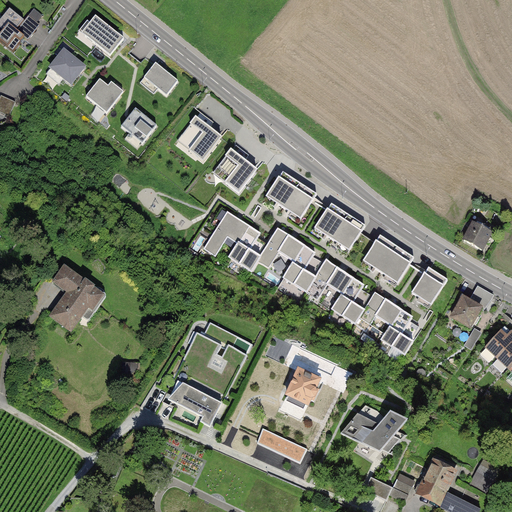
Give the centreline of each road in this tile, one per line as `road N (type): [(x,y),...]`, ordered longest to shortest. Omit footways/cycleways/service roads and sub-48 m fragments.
road 1 (primary): [(114,0),(393,221),(511,294)]
road 2 (residential): [(366,511),(168,422),(134,425),(97,460)]
road 3 (track): [(511,118),(473,74),(445,0)]
